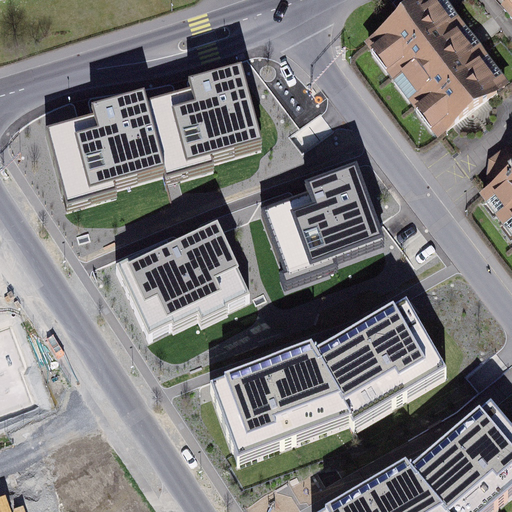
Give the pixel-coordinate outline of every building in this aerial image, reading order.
[(430,0),(364,54),(442,150),(511,93),(511,89),(439,0),(430,0)] [(511,0),(499,0),(511,13),(511,0)] [(146,110),(164,180),(165,187),(214,174),(212,167),(262,154),(242,77),(188,91),(190,98),(146,110)] [(164,180),(146,110),(144,103),(92,117),(93,125),(46,137),(66,213),(117,201),(115,193),(164,180)] [(511,175),(480,200),(511,241),(511,175)] [(384,251),(356,176),(305,195),(307,202),(261,219),(284,281),(280,283),(284,295),(338,276),(336,269),(384,251)] [(167,250),(116,274),(149,343),(172,333),(173,335),(199,323),(202,330),(251,308),(217,235),(170,257),(167,250)] [(406,310),(315,362),(342,415),(345,421),(384,399),(391,411),(407,402),(400,390),(439,367),(406,310)] [(291,432),(342,415),(315,362),(311,356),(210,393),(232,454),(274,439),(279,452),(295,446),(291,432)] [(511,435),(491,410),(409,477),(435,511),(471,511),(484,502),(493,511),(507,501),(498,490),(511,478),(511,435)] [(435,511),(409,477),(405,472),(334,511),(435,511)]
